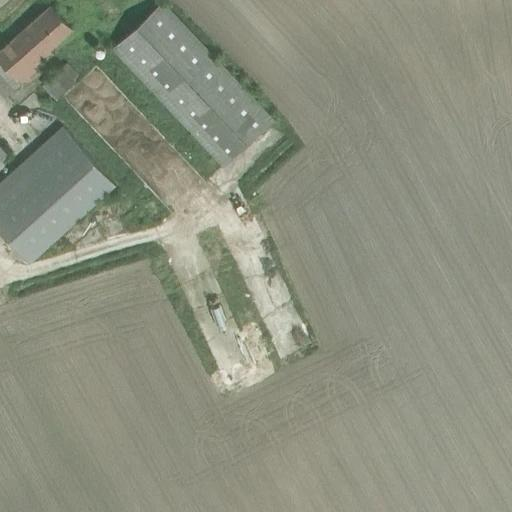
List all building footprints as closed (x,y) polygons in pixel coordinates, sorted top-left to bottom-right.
[(114,47),(224,164),(273,118),(163,1),(114,47)] [(55,52),(50,48),(73,27),(51,3),(0,49),(0,88),(6,96),(55,52)] [(45,83),(59,98),(83,76),(69,61),(45,83)] [(0,182),(0,221),(34,258),(117,181),(64,124),(0,182)] [(0,161),(9,153),(0,143),(0,161)]
